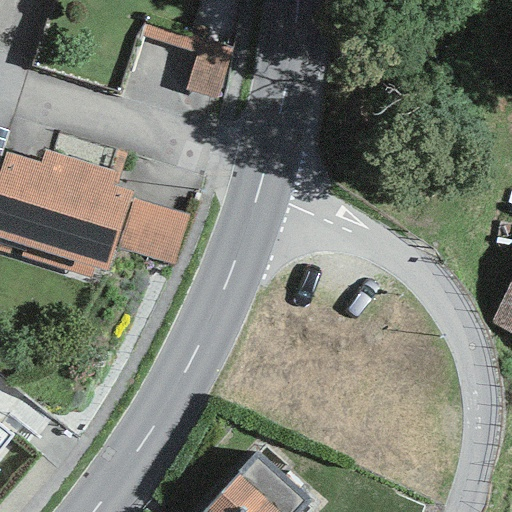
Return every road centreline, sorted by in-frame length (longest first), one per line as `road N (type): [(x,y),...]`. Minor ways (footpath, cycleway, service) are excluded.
road 1 (residential): [(433,511),(453,436),(451,342),(394,264),(256,182)]
road 2 (secondary): [(90,511),(172,386),(223,282),(256,182)]
road 3 (secondary): [(256,182),(290,0)]
